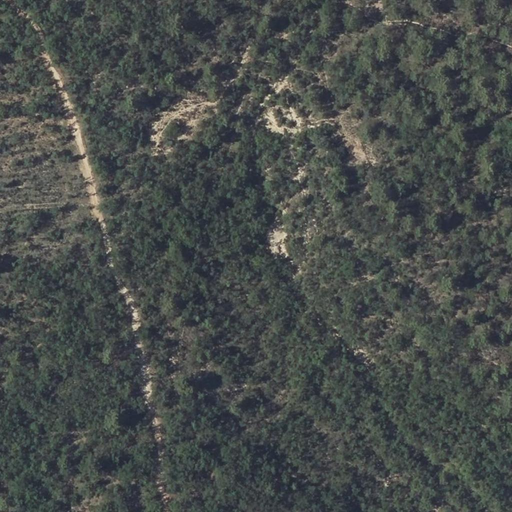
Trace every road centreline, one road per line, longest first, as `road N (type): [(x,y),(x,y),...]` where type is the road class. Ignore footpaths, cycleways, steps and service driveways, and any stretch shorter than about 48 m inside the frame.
road 1 (track): [(170,511),(135,308),(113,266),(43,37),(9,0)]
road 2 (track): [(353,0),(386,20),(511,47)]
